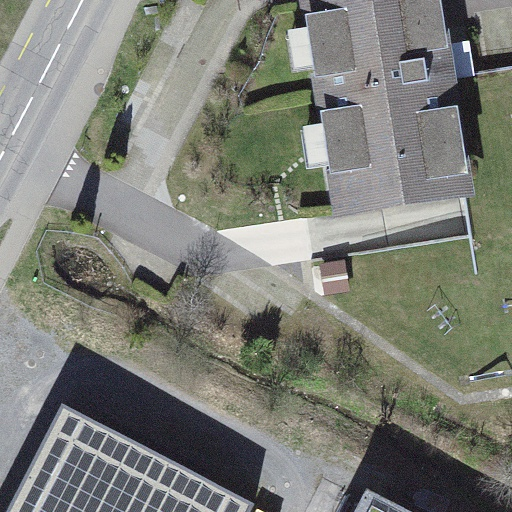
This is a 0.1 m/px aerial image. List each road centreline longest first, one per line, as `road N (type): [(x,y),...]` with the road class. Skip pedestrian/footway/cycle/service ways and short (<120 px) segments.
road 1 (residential): [(7,151),(276,303)]
road 2 (secondary): [(7,151),(84,0)]
